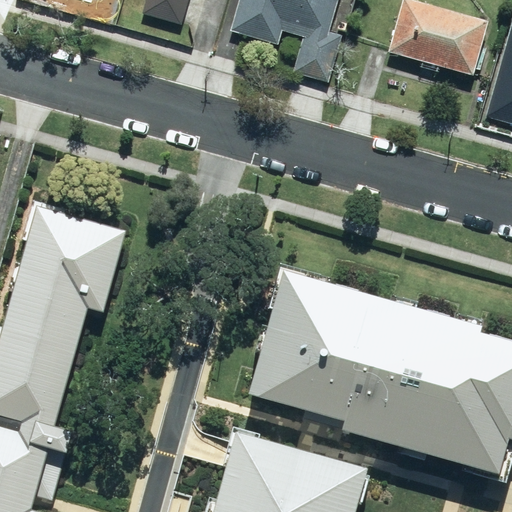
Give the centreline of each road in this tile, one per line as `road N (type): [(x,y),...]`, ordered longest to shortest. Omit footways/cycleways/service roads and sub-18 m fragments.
road 1 (residential): [(0,64),(511,207)]
road 2 (unknown): [(234,130),(166,511)]
